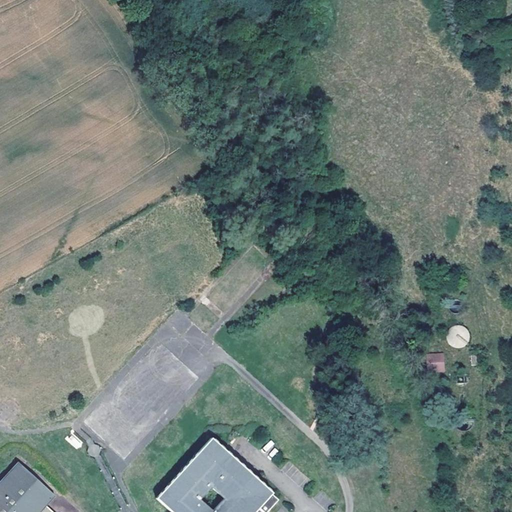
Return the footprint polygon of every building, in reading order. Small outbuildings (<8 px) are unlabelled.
[(470,329),(451,325),(447,344),(466,349),(470,329)] [(443,355),(427,356),(428,372),(444,371),(443,355)] [(248,511),(254,506),(268,492),(211,438),(154,496),(171,511),(248,511)] [(50,511),(52,509),(38,497),(47,486),(11,454),(0,466),(0,511),(50,511)] [(272,496),(268,492),(254,506),(259,510),(272,496)]
